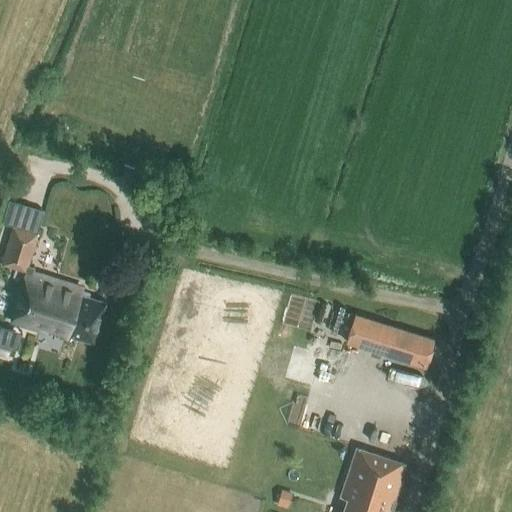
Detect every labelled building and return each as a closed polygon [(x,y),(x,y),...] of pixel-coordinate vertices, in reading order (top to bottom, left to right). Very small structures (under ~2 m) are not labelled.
[(27,269),(12,320),(93,343),(105,302),(80,295),(81,290),(31,276),(33,268),(27,266),(37,233),(13,227),(3,263),(27,269)] [(435,342),(355,317),(345,347),(426,372),(435,342)] [(0,352),(7,355),(12,340),(0,336),(0,352)] [(381,511),(382,511),(386,511),(389,511),(405,463),(357,448),(342,497),(347,498),(343,511),(381,511)] [(344,464),(346,456),(336,453),(333,460),(344,464)] [(280,490),(277,502),(289,505),(293,493),(280,490)]
